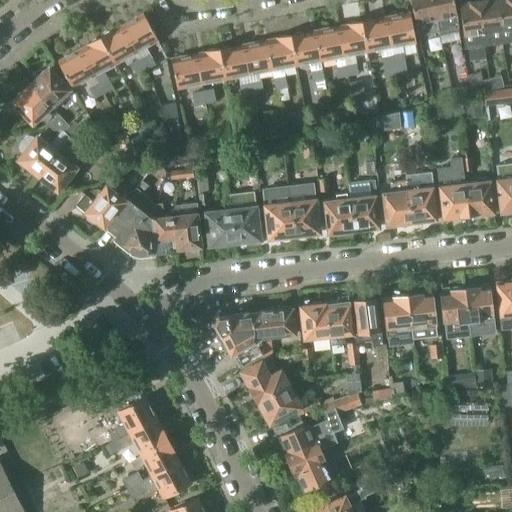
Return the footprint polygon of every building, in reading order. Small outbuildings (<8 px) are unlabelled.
[(411,0),(419,36),(439,32),(432,0),(411,0)] [(432,0),(439,32),(460,27),(453,0),(432,0)] [(497,0),(484,0),(476,1),(483,46),(503,43),(497,0)] [(511,0),(497,0),(503,43),(511,42),(511,0)] [(483,46),(476,1),(459,3),(465,49),(467,48),(468,58),(483,56),(483,46)] [(385,17),(391,46),(415,41),(410,12),(385,17)] [(122,26),(136,51),(158,39),(143,14),(122,26)] [(391,46),(385,17),(374,19),(372,18),(366,19),(364,21),(362,22),(367,51),(381,48),(383,56),(392,54),(391,46)] [(350,24),(338,26),(344,55),(367,51),(362,22),(360,22),(357,21),(352,22),(350,24)] [(101,37),(115,63),(136,51),(122,26),(112,31),(109,31),(104,34),(103,37),(101,37)] [(314,31),(320,60),(344,55),(338,26),(314,31)] [(320,60),(314,31),(303,33),(300,32),(295,33),(293,35),(291,35),(297,64),(320,60)] [(297,64),(291,35),(289,36),(286,35),(281,36),(278,38),(267,40),(273,69),(297,64)] [(90,44),(80,49),(94,75),(98,82),(107,76),(104,70),(115,63),(101,37),(99,38),(96,38),(91,41),(90,44)] [(244,45),(249,74),(273,69),(267,40),(244,45)] [(249,74),(244,45),(232,47),(229,46),(224,47),(222,49),(220,49),(226,78),(249,74)] [(58,61),(73,87),(94,75),(80,49),(58,61)] [(207,52),(197,54),(202,83),(226,78),(220,49),(218,50),(215,49),(210,50),(207,52)] [(392,54),(397,76),(398,76),(407,74),(403,52),(392,54)] [(150,53),(140,58),(146,69),(156,64),(150,53)] [(172,58),(178,88),(202,83),(197,54),(172,58)] [(387,78),(397,76),(392,54),(383,56),(387,78)] [(133,62),(131,63),(137,74),(146,69),(140,58),(133,62)] [(357,73),(355,62),(345,64),(347,75),(348,75),(357,73)] [(347,75),(345,64),(336,65),(338,77),(347,75)] [(39,77),(31,84),(51,106),(69,89),(49,67),(47,69),(44,70),(40,74),(39,77)] [(323,80),(321,69),(312,70),(314,82),(323,80)] [(288,87),(285,75),(274,77),(277,90),(278,90),(280,101),(290,99),(288,87)] [(501,75),(489,78),(492,88),(504,86),(501,75)] [(107,76),(98,82),(104,93),(114,87),(108,78),(107,76)] [(492,88),(489,78),(479,81),(481,91),(492,88)] [(259,80),(251,82),(253,94),(263,92),(261,80),(259,80)] [(104,93),(98,82),(91,86),(89,87),(95,98),(104,93)] [(242,83),(241,84),(243,96),(253,94),(251,82),(242,83)] [(36,120),(51,106),(31,84),(23,92),(20,93),(16,96),(15,99),(13,101),(23,112),(23,115),(28,120),(30,121),(33,123),(36,120)] [(452,88),(454,99),(466,96),(463,86),(452,88)] [(511,87),(484,91),(485,105),(511,102),(511,87)] [(454,99),(452,88),(441,91),(443,101),(454,99)] [(216,101),(213,89),(204,91),(206,102),(216,101)] [(196,104),(206,102),(204,91),(194,93),(196,104)] [(482,100),(468,101),(469,116),(483,115),(482,100)] [(169,118),(178,115),(175,102),(165,105),(169,118)] [(431,123),(449,122),(448,106),(430,107),(431,123)] [(401,131),(416,129),(414,110),(399,112),(401,127),(401,131)] [(399,112),(383,116),(384,129),(401,127),(399,112)] [(89,114),(79,123),(86,131),(96,126),(89,114)] [(34,130),(62,130),(63,129),(65,131),(70,126),(62,117),(57,122),(50,115),(34,130)] [(71,134),(79,126),(75,121),(70,126),(65,131),(63,129),(62,130),(49,145),(45,142),(50,137),(40,133),(37,137),(37,136),(35,138),(32,136),(27,136),(25,138),(20,143),(19,147),(21,151),(24,153),(19,160),(21,161),(22,164),(27,168),(30,168),(38,175),(51,159),(71,134)] [(58,190),(76,167),(66,158),(80,139),(84,143),(90,136),(85,132),(79,126),(71,134),(51,159),(38,175),(47,182),(48,185),(53,188),(56,189),(58,190)] [(119,165),(137,153),(128,138),(109,149),(119,165)] [(257,160),(268,159),(266,146),(255,147),(257,160)] [(225,156),(227,168),(236,167),(234,155),(225,156)] [(441,185),(444,218),(447,217),(449,219),(456,218),(458,216),(469,215),(465,182),(461,156),(450,158),(451,167),(437,168),(439,185),(441,185)] [(474,169),(472,157),(462,158),(463,171),(474,169)] [(368,186),(379,185),(377,172),(376,161),(365,162),(368,186)] [(424,179),(435,178),(434,164),(423,165),(424,179)] [(193,168),(182,169),(183,178),(194,177),(193,168)] [(171,180),(183,178),(182,169),(171,170),(171,180)] [(200,204),(209,203),(208,192),(210,192),(208,175),(197,176),(200,204)] [(511,212),(511,176),(498,178),(501,211),(511,210),(511,212)] [(327,178),(318,179),(320,191),(329,190),(327,178)] [(151,218),(157,203),(143,192),(149,184),(142,179),(133,191),(126,200),(127,200),(117,212),(104,228),(124,243),(122,245),(132,253),(133,251),(135,252),(135,251),(140,252),(140,254),(141,253),(142,256),(154,254),(154,252),(155,252),(155,251),(153,232),(151,218)] [(465,182),(469,215),(479,213),(482,215),(489,215),(491,212),(494,212),(490,179),(465,182)] [(126,200),(133,191),(125,185),(118,193),(107,184),(101,191),(98,189),(90,191),(87,194),(85,193),(76,204),(85,211),(85,212),(87,214),(88,217),(92,221),(95,220),(104,228),(117,212),(127,200),(126,200)] [(436,219),(432,186),(408,188),(412,221),(414,221),(416,223),(423,222),(425,220),(436,219)] [(409,222),(412,221),(408,188),(383,191),(387,224),(398,223),(400,225),(407,224),(409,222)] [(372,194),(350,196),(354,229),(356,229),(359,231),(366,230),(368,228),(379,226),(376,193),(372,194)] [(354,229),(350,196),(325,199),(329,232),(340,231),(343,233),(350,232),(352,230),(354,229)] [(316,199),(291,202),(295,235),(297,235),(300,237),(306,236),(308,233),(320,232),(316,199)] [(157,203),(151,218),(153,232),(155,251),(165,250),(168,252),(172,252),(174,249),(177,249),(173,215),(165,216),(163,202),(157,203)] [(173,215),(177,249),(187,248),(190,250),(196,249),(198,246),(202,246),(196,202),(175,204),(173,215)] [(292,235),(295,235),(291,202),(265,205),(269,238),(281,236),(284,238),(290,238),(292,235)] [(257,206),(231,209),(235,242),(238,242),(240,244),(246,243),(248,240),(261,239),(257,206)] [(232,242),(235,242),(231,209),(205,212),(209,245),(222,243),(224,246),(230,245),(232,242)] [(511,327),(511,280),(509,280),(507,283),(497,284),(502,328),(511,327)] [(495,331),(493,317),(494,317),(489,284),(465,287),(470,335),(470,334),(495,331)] [(444,323),(445,323),(447,339),(470,336),(470,335),(465,287),(440,290),(444,323)] [(408,294),(413,338),(437,336),(432,291),(422,293),(419,291),(412,291),(410,294),(408,294)] [(389,337),(390,345),(413,342),(413,338),(408,294),(406,295),(403,293),(396,293),(394,296),(383,297),(388,337),(389,337)] [(355,300),(353,301),(357,342),(370,340),(370,345),(375,345),(377,361),(388,360),(386,343),(382,344),(381,330),(378,298),(367,299),(364,297),(357,298),(355,300)] [(328,304),(325,304),(329,337),(328,337),(329,344),(344,343),(344,336),(353,334),(349,301),(339,302),(337,301),(330,301),(328,304)] [(328,337),(329,337),(325,304),(325,303),(323,303),(320,302),(313,302),(311,305),(301,306),(305,340),(328,337)] [(268,356),(271,356),(269,336),(296,333),(293,307),(289,308),(287,306),(282,306),(280,309),(275,309),(252,312),(255,333),(260,333),(261,337),(263,356),(268,356)] [(255,333),(252,312),(230,314),(229,312),(219,313),(219,315),(218,315),(218,317),(215,323),(214,323),(215,325),(213,326),(218,335),(221,340),(220,340),(226,350),(228,349),(231,355),(232,354),(240,367),(241,366),(260,356),(263,356),(261,337),(260,333),(255,333)] [(360,364),(357,342),(347,343),(349,365),(360,364)] [(442,344),(429,345),(431,358),(443,356),(442,344)] [(312,347),(302,348),(304,359),(314,358),(312,347)] [(275,370),(268,356),(263,356),(260,356),(241,366),(243,370),(242,371),(243,373),(243,376),(245,378),(250,386),(250,387),(251,389),(250,392),(253,398),(256,399),(258,402),(258,401),(288,384),(279,367),(275,370)] [(476,384),(492,383),(491,369),(475,370),(476,384)] [(457,388),(456,374),(446,375),(447,389),(457,388)] [(405,394),(403,381),(390,383),(391,387),(392,396),(405,394)] [(511,404),(511,393),(511,383),(500,384),(502,406),(511,404)] [(323,405),(323,404),(321,396),(307,401),(300,405),(288,384),(258,401),(259,403),(258,406),(261,412),(264,413),(270,423),(296,409),(299,415),(310,410),(322,406),(323,405)] [(335,400),(323,404),(323,405),(328,418),(311,425),(310,423),(278,436),(294,475),(298,473),(305,490),(318,484),(326,481),(333,478),(321,449),(338,442),(334,432),(344,428),(338,413),(362,404),(357,392),(335,400)] [(123,408),(118,410),(125,423),(103,435),(108,444),(157,419),(145,396),(130,404),(127,404),(124,405),(123,408)] [(135,441),(141,454),(168,440),(166,437),(167,434),(165,431),(162,429),(157,419),(108,444),(103,447),(108,456),(135,441)] [(168,440),(141,454),(148,466),(123,479),(127,488),(179,461),(173,450),(174,447),(172,444),(169,442),(168,440)] [(25,511),(0,461),(0,511),(25,511)] [(157,485),(164,497),(191,483),(179,461),(127,488),(132,498),(157,485)] [(359,478),(356,480),(360,489),(363,496),(378,489),(378,491),(396,484),(387,466),(383,468),(372,472),(359,478)] [(326,481),(318,484),(323,495),(331,491),(326,481)] [(361,511),(362,511),(357,501),(359,500),(355,492),(312,511),(361,511)] [(204,511),(197,497),(170,510),(171,511),(204,511)]
